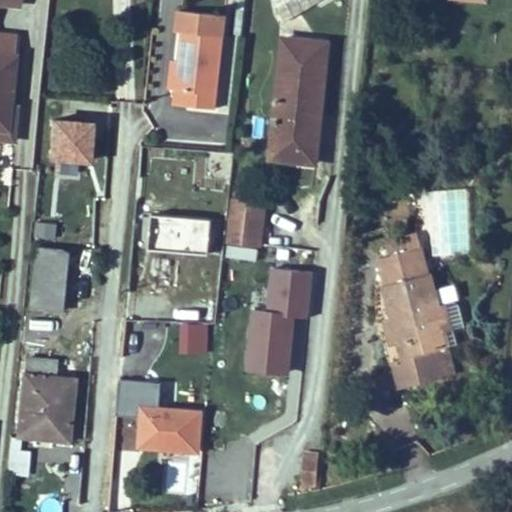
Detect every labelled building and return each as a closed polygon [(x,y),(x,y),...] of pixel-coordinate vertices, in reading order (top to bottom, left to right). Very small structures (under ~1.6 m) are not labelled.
[(216,111),(227,18),(175,11),(172,32),(183,34),(179,63),(172,62),(168,90),(176,91),(174,107),(216,111)] [(317,163),(319,148),(328,37),(285,34),(274,145),(273,160),(317,163)] [(10,109),(14,42),(0,40),(0,132),(9,133),(10,109)] [(9,133),(0,132),(0,144),(13,145),(16,110),(10,109),(9,133)] [(94,125),(51,123),(48,163),(92,165),(94,125)] [(268,204),(234,201),(231,242),(264,245),(268,204)] [(216,220),(158,216),(156,249),(214,253),(216,220)] [(32,311),(62,314),(69,255),(51,253),(54,222),(42,221),(32,311)] [(441,308),(435,277),(429,247),(426,235),(382,244),(384,256),(390,286),(402,359),(391,362),(398,392),(455,380),(446,335),(457,333),(452,306),(441,308)] [(227,246),(226,258),(256,260),(257,248),(227,246)] [(267,314),(252,313),(247,371),(289,375),(293,320),(310,321),(313,274),(271,271),(267,314)] [(208,324),(182,325),(182,353),(209,353),(208,324)] [(66,445),(74,382),(53,378),(54,367),(27,362),(18,440),(66,445)] [(203,417),(160,413),(163,385),(150,383),(125,381),(121,419),(146,421),(144,448),(199,454),(203,417)] [(28,477),(30,445),(8,444),(6,476),(28,477)] [(305,453),(302,490),(317,486),(320,454),(305,453)]
